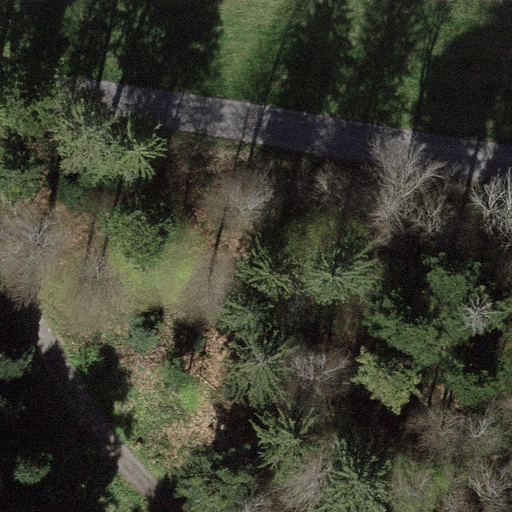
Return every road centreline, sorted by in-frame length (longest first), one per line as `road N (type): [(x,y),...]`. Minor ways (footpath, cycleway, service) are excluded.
road 1 (unclassified): [(0,98),(165,113),(511,167)]
road 2 (track): [(184,511),(94,422),(0,264)]
